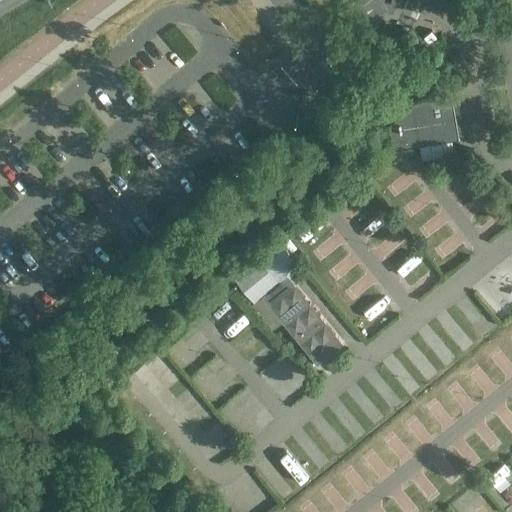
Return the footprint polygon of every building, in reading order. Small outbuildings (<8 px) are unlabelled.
[(434,64),(429,65),(433,79),(436,78),(445,76),(441,61),(434,64)] [(454,104),(453,96),(424,101),(415,102),(390,125),(391,128),(393,141),(394,149),(419,145),(452,139),(460,138),(454,104)] [(452,139),(419,145),(422,160),(455,154),(452,139)] [(285,234),(279,239),(291,252),(296,248),(285,234)] [(283,250),(267,263),(277,273),(292,260),(283,250)] [(256,258),(233,278),(254,302),(277,282),(256,258)] [(344,343),(288,275),(262,296),(283,321),(311,356),(318,364),(344,343)] [(314,497),(301,506),(305,511),(318,511),(323,509),(314,497)]
